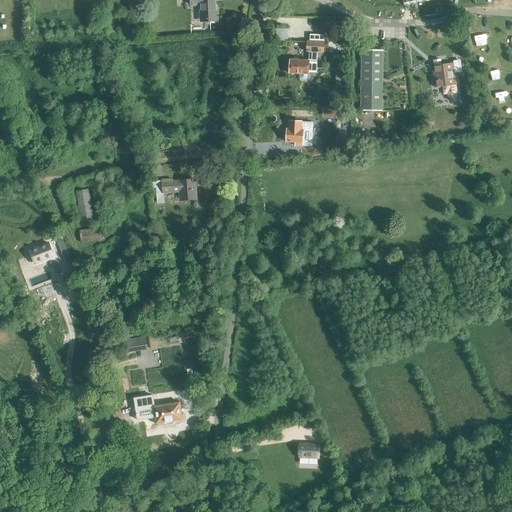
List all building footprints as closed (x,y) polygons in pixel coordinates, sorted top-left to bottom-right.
[(202,19),(218,19),(216,0),(191,0),(192,3),(201,2),(202,19)] [(317,52),(324,53),(325,35),(310,34),(310,42),(307,41),(307,52),(309,52),(309,61),(290,60),(290,74),(300,74),(300,78),(302,80),(306,80),(308,79),(308,75),(309,73),(317,73),(318,54),(317,54),(317,52)] [(361,111),(382,111),(383,50),(362,50),(361,111)] [(454,63),(441,65),(441,60),(434,61),(434,66),(432,66),(435,88),(443,87),(443,95),(447,95),(447,97),(451,99),(456,99),(458,95),(456,85),(454,63)] [(335,143),(348,143),(349,123),(336,123),(335,143)] [(302,145),(309,145),(310,131),(303,131),(303,130),(287,129),(286,142),(295,143),(295,146),(302,146),(302,145)] [(187,182),(172,184),(172,179),(162,180),(162,181),(150,182),(151,189),(156,188),(157,204),(165,203),(164,194),(173,193),(173,194),(180,194),(181,201),(197,200),(195,181),(187,182)] [(76,191),(81,222),(94,220),(89,189),(76,191)] [(79,231),(81,242),(103,239),(101,227),(79,231)] [(53,254),(48,243),(31,250),(36,262),(53,254)] [(135,348),(134,340),(125,341),(127,350),(135,348)] [(181,405),(173,406),(172,403),(161,404),(161,408),(154,409),(157,424),(163,423),(166,426),(174,425),(176,422),(183,421),(181,405)] [(303,444),(299,444),(299,457),(306,458),(306,459),(316,459),(316,458),(318,458),(319,445),(309,444),(309,443),(303,443),(303,444)]
